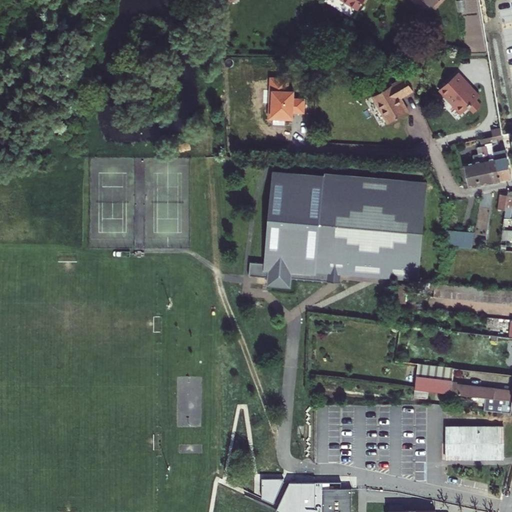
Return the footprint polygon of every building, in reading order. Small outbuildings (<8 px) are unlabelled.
[(331,0),(347,12),(355,0),(331,0)] [(456,70),(455,71),(464,81),(463,82),(476,96),(478,94),(456,70)] [(466,105),(472,111),(479,104),(474,98),(476,96),(463,82),(464,81),(455,71),(438,87),(442,91),(441,92),(451,102),(452,101),(461,111),(466,105)] [(290,77),(269,77),(267,119),(294,120),(294,112),(305,112),(306,99),(295,98),(295,90),(289,90),(290,77)] [(402,77),(370,95),(385,121),(404,111),(397,97),(409,90),(402,77)] [(442,91),(438,87),(436,89),(458,113),(461,111),(452,101),(451,102),(441,92),(442,91)] [(492,134),(501,132),(500,126),(490,128),(492,134)] [(491,143),(494,156),(499,180),(505,179),(509,178),(504,148),(498,149),(497,142),(491,143)] [(481,145),(483,158),(488,182),(493,181),(499,180),(494,156),(488,157),(486,144),(481,145)] [(483,158),(472,160),(477,185),(482,184),(488,182),(483,158)] [(477,185),(472,160),(461,162),(466,187),(477,185)] [(419,281),(427,182),(327,174),(326,177),(275,172),(266,264),(252,263),(251,275),(271,277),(271,285),(292,287),(293,279),(331,283),(332,273),(342,274),(393,279),(419,281)] [(507,197),(507,195),(499,194),(498,206),(505,207),(507,197)] [(461,230),(445,228),(444,246),(459,247),(461,230)] [(472,248),(474,231),(461,230),(459,247),(472,248)] [(332,273),(331,283),(334,283),(341,284),(342,274),(332,273)] [(474,297),(511,300),(511,287),(442,282),(435,282),(435,292),(474,296),(474,297)] [(416,362),(415,374),(451,379),(452,373),(453,366),(416,362)] [(451,379),(415,374),(413,386),(427,388),(482,394),(511,398),(511,382),(511,388),(451,381),(451,379)] [(427,396),(427,388),(413,386),(412,394),(427,396)] [(511,398),(482,394),(481,400),(486,400),(485,408),(511,410),(511,398)] [(501,426),(446,427),(447,457),(502,455),(501,426)] [(261,503),(278,511),(292,511),(294,487),(307,487),(330,487),(329,478),(304,478),(261,477),(261,503)] [(294,487),(292,511),(320,511),(320,495),(307,495),(307,487),(294,487)] [(330,487),(307,487),(307,495),(320,495),(320,511),(349,511),(350,487),(330,487)]
